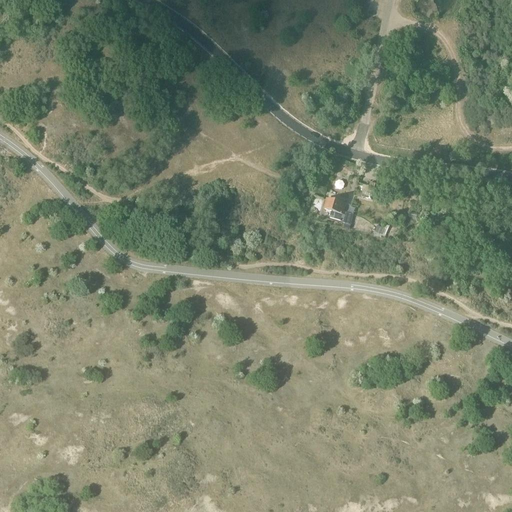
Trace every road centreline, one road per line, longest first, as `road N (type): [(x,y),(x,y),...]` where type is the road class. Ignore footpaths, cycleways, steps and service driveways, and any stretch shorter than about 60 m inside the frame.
road 1 (unknown): [(511,326),(413,280),(246,266),(212,254),(71,178),(0,119)]
road 2 (tertiary): [(511,176),(371,156),(320,140),(284,118),(169,12),(144,0)]
road 3 (track): [(511,146),(480,142),(466,131),(449,44),(430,29),(383,27)]
road 4 (track): [(356,152),(390,0)]
